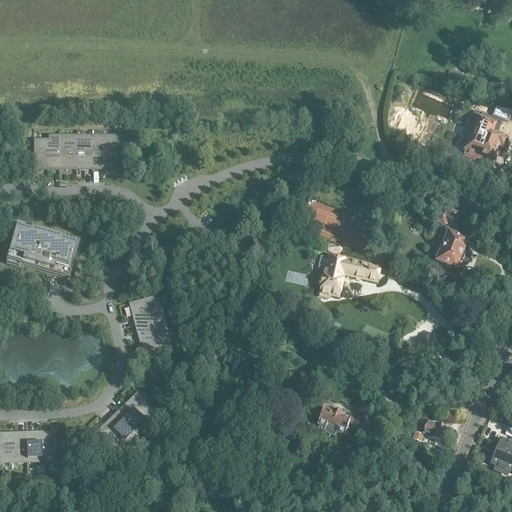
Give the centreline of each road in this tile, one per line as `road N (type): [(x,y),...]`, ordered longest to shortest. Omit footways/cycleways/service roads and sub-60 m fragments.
road 1 (unclassified): [(156,216),(207,182),(305,155),(396,174),(511,218)]
road 2 (residential): [(107,309),(126,353),(118,390),(89,415),(0,420)]
road 3 (track): [(437,318),(410,337),(386,341),(351,323),(363,294),(386,287),(425,302)]
road 4 (secondary): [(437,511),(511,332)]
road 5 (residential): [(0,192),(130,192),(156,216)]
